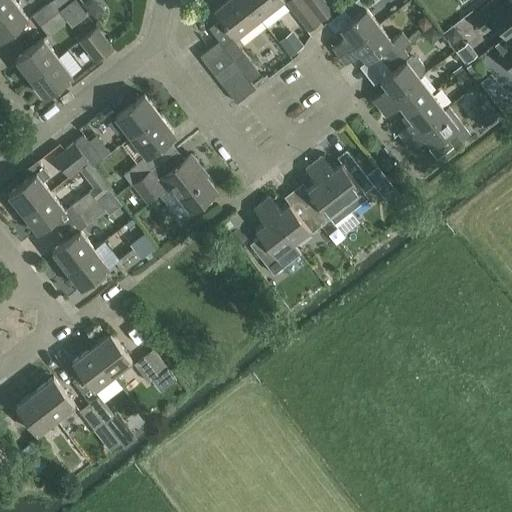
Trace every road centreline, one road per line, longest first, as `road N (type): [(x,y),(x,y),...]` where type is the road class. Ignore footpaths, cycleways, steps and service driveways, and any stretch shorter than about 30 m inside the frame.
road 1 (residential): [(294,142),(256,171),(154,44)]
road 2 (residential): [(39,134),(154,44)]
road 3 (residential): [(304,53),(342,104),(294,142)]
